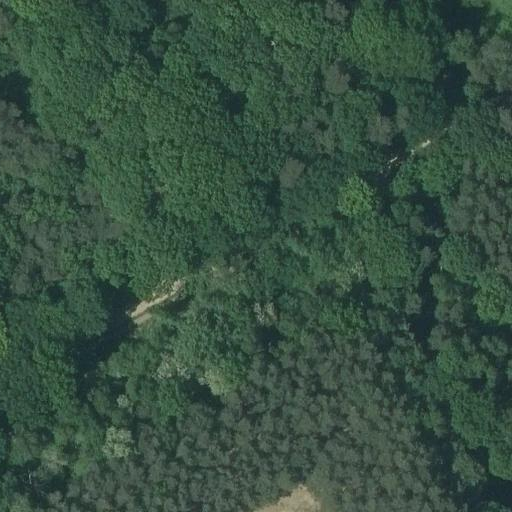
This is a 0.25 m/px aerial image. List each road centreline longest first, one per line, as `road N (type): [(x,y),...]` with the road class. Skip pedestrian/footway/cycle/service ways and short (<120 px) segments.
road 1 (track): [(0,379),(418,146)]
road 2 (track): [(210,273),(55,0)]
